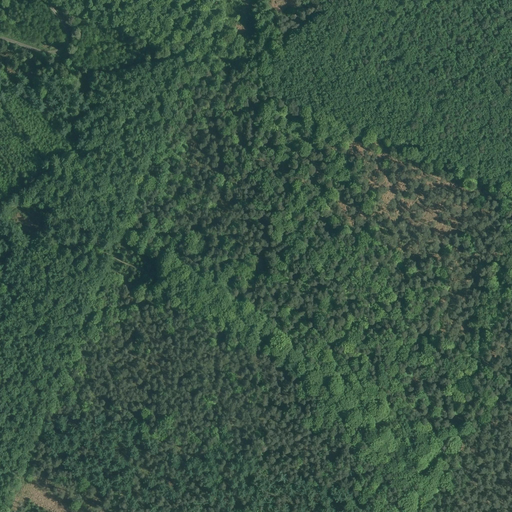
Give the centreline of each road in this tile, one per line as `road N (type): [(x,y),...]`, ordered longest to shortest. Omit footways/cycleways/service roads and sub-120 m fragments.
road 1 (track): [(113,254),(190,62)]
road 2 (track): [(59,50),(87,77),(92,122),(83,144),(32,186),(20,210)]
road 3 (track): [(48,0),(66,28),(59,50),(0,35)]
